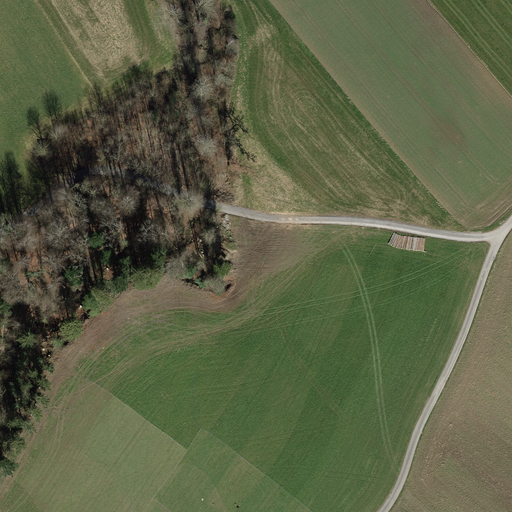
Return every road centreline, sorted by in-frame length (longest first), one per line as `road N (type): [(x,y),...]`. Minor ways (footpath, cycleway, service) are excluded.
road 1 (track): [(499,235),(225,210),(105,169),(76,177),(0,234)]
road 2 (track): [(383,511),(462,339),(499,235),(511,221)]
